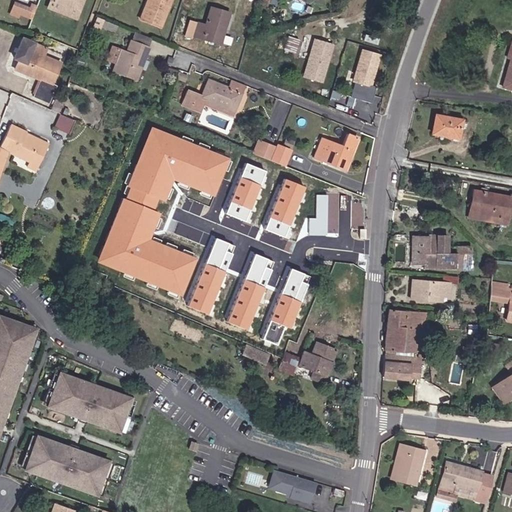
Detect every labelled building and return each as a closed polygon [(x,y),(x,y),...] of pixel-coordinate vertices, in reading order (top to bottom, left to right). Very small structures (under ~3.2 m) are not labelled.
[(32,19),(36,5),(17,0),(13,0),(10,13),(32,19)] [(79,16),(82,9),(58,0),(55,0),(53,6),(79,16)] [(58,0),(82,9),(85,0),(58,0)] [(152,0),(145,19),(164,26),(174,0),(152,0)] [(199,38),(225,45),(233,14),(215,9),(210,27),(202,26),(199,38)] [(106,26),(120,31),(122,25),(109,20),(106,26)] [(302,46),(307,33),(297,30),(292,43),(302,46)] [(331,66),(341,39),(322,32),(313,60),(331,66)] [(56,83),(63,62),(34,51),(37,43),(25,38),(18,58),(22,60),(19,69),(44,79),(38,96),(54,102),(60,85),(56,83)] [(133,52),(118,47),(113,60),(122,63),(118,72),(141,81),(154,48),(137,42),(133,52)] [(378,82),(387,52),(370,46),(366,58),(368,59),(367,63),(365,63),(360,76),(378,82)] [(207,96),(206,98),(239,111),(249,86),(236,81),(233,88),(213,80),(207,96)] [(186,105),(195,109),(201,94),(192,90),(186,105)] [(237,116),(239,111),(206,98),(207,96),(201,94),(195,109),(205,113),(208,104),(237,116)] [(361,107),(363,100),(354,97),(351,104),(361,107)] [(55,126),(69,132),(75,119),(60,113),(55,126)] [(440,134),(466,140),(470,121),(444,115),(440,134)] [(31,132),(15,125),(5,148),(0,146),(0,180),(10,151),(28,159),(27,162),(33,165),(43,142),(29,136),(31,132)] [(144,125),(96,263),(181,292),(195,255),(147,238),(157,209),(152,207),(155,196),(163,199),(170,179),(213,194),(227,153),(144,125)] [(345,144),(325,135),(317,155),(348,167),(361,135),(350,130),(345,144)] [(252,154),(287,165),(292,148),(257,137),(252,154)] [(265,171),(245,163),(224,214),(244,222),(265,171)] [(304,187),(284,179),(264,229),(283,237),(304,187)] [(330,209),(351,211),(352,193),(332,192),(330,209)] [(315,216),(309,216),(309,231),(326,232),(327,193),(315,193),(315,216)] [(480,218),(511,225),(511,204),(484,198),(480,218)] [(511,232),(511,225),(480,218),(479,225),(511,232)] [(428,269),(476,270),(475,240),(418,236),(418,264),(428,265),(428,269)] [(234,246),(214,238),(187,306),(206,314),(234,246)] [(273,262),(253,254),(226,322),(246,330),(273,262)] [(310,276),(289,268),(268,320),(261,339),(276,345),(284,326),(289,328),(310,276)] [(446,294),(453,295),(453,282),(423,281),(422,299),(446,300),(446,294)] [(509,322),(511,323),(511,292),(510,292),(511,287),(504,285),(504,287),(499,286),(496,302),(511,305),(509,322)] [(418,329),(436,331),(437,326),(425,324),(425,323),(421,322),(421,313),(393,310),(390,351),(418,353),(418,329)] [(0,437),(38,329),(0,316),(0,437)] [(290,371),(300,375),(311,347),(300,343),(290,371)] [(270,363),(274,353),(252,344),(248,355),(270,363)] [(316,381),(329,386),(341,352),(320,345),(316,355),(312,353),(307,366),(319,371),(316,381)] [(425,371),(435,372),(437,360),(389,356),(388,379),(413,383),(414,380),(423,381),(425,371)] [(132,400),(61,375),(50,408),(80,419),(86,421),(121,433),(132,400)] [(505,404),(511,399),(511,376),(494,388),(505,404)] [(98,496),(109,462),(76,451),(70,449),(38,438),(27,471),(98,496)] [(201,453),(204,445),(198,443),(196,451),(201,453)] [(389,481),(394,482),(403,446),(399,445),(389,481)] [(394,482),(415,488),(424,452),(403,446),(394,482)] [(485,506),(488,495),(493,478),(482,476),(482,474),(445,464),(435,501),(450,505),(455,485),(477,492),(475,502),(485,506)] [(284,492),(279,483),(283,472),(280,471),(275,489),(284,492)] [(315,505),(322,485),(283,472),(279,483),(284,492),(297,496),(296,499),(315,505)] [(511,492),(511,477),(505,476),(500,494),(509,497),(511,492)] [(346,499),(348,493),(341,491),(339,497),(346,499)]
